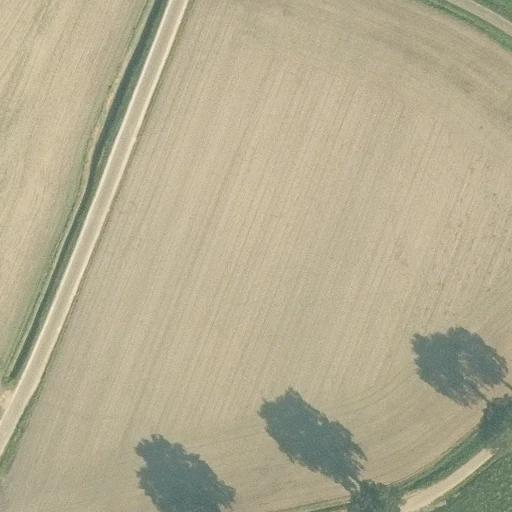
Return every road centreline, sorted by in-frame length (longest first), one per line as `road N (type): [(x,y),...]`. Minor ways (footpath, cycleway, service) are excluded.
road 1 (unclassified): [(0,435),(73,290),(178,0)]
road 2 (unclassified): [(383,511),(511,424)]
